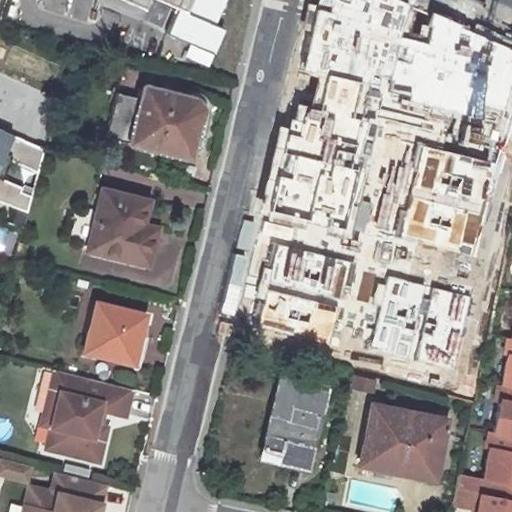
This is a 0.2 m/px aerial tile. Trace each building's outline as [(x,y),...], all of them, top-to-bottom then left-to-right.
[(108,0),(139,15),(145,1),(173,13),(178,15),(184,0),(108,0)] [(184,0),(178,15),(173,13),(161,39),(207,59),(218,32),(210,28),(222,0),(184,0)] [(402,1),(399,0),(323,0),(307,69),(352,80),(354,69),(407,82),(403,98),(496,120),(511,54),(511,48),(425,11),(421,28),(424,28),(421,40),(394,34),(402,1)] [(182,112),(183,114),(184,115),(184,116),(186,118),(187,120),(187,123),(187,127),(179,160),(190,156),(197,115),(197,108),(194,103),(192,101),(188,99),(135,86),(132,98),(173,109),(178,111),(179,111),(181,112),(182,112)] [(173,109),(132,98),(111,93),(101,140),(122,144),(121,147),(179,160),(187,127),(187,123),(187,120),(186,118),(184,116),(184,115),(183,114),(182,112),(181,112),(179,111),(178,111),(173,109)] [(346,166),(356,124),(303,110),(300,120),(288,117),(265,211),(340,229),(355,168),(346,166)] [(491,161),(418,143),(407,188),(480,206),(491,161)] [(99,193),(85,251),(143,266),(149,240),(136,237),(138,228),(143,204),(99,193)] [(479,214),(405,196),(394,242),(468,259),(479,214)] [(138,228),(136,237),(149,240),(151,231),(138,228)] [(346,261),(272,243),(263,280),(337,298),(346,261)] [(421,288),(383,279),(365,352),(403,361),(421,288)] [(335,305),(261,288),(252,325),(326,343),(335,305)] [(467,300),(429,291),(411,364),(449,373),(467,300)] [(502,356),(497,386),(493,385),(490,401),(493,402),(487,433),(484,433),(481,449),(484,450),(478,480),(455,476),(450,503),(472,508),(471,511),(511,511),(511,500),(505,500),(509,484),(511,484),(511,451),(509,451),(511,437),(511,291),(509,306),(511,307),(506,339),(502,339),(499,355),(502,356)] [(139,316),(92,304),(80,353),(126,365),(139,316)] [(91,425),(95,409),(121,416),(128,390),(50,371),(39,416),(45,428),(40,448),(94,462),(103,428),(91,425)] [(319,389),(275,378),(257,453),(274,456),(275,453),(302,459),(319,389)] [(368,405),(355,465),(395,474),(397,464),(430,470),(440,419),(368,405)] [(354,447),(338,445),(336,471),(351,473),(354,447)] [(0,461),(0,476),(22,482),(26,467),(0,461)] [(430,470),(397,464),(395,474),(428,480),(430,470)] [(18,511),(94,511),(102,485),(52,473),(47,492),(40,491),(35,510),(20,506),(18,511)] [(40,491),(25,487),(20,506),(35,510),(40,491)]
